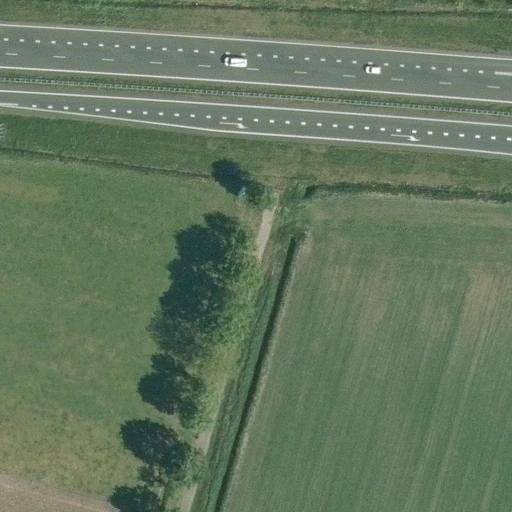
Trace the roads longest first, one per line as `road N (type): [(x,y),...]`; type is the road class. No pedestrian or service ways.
road 1 (trunk): [(0,101),(511,136)]
road 2 (trunk): [(301,72),(0,53)]
road 3 (unclassified): [(183,511),(253,267)]
road 4 (trunk): [(511,90),(301,72)]
road 5 (trunk): [(511,68),(301,72)]
